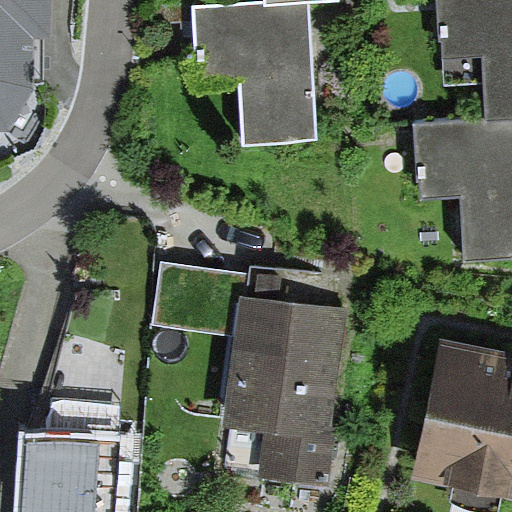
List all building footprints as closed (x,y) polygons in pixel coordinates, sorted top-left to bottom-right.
[(53,35),(52,0),(0,0),(0,128),(12,129),(37,86),(37,37),(53,35)] [(254,134),(324,128),(314,0),(201,0),(206,72),(249,68),(254,134)] [(511,0),(450,0),(453,44),(497,41),(501,108),(511,107),(511,0)] [(511,244),(511,107),(501,108),(421,112),(425,185),(464,183),(468,246),(511,244)] [(268,463),(330,470),(350,300),(250,287),(234,416),(273,421),(268,463)] [(511,346),(456,335),(430,465),(511,480),(511,346)] [(26,511),(125,511),(129,434),(30,429),(26,511)]
